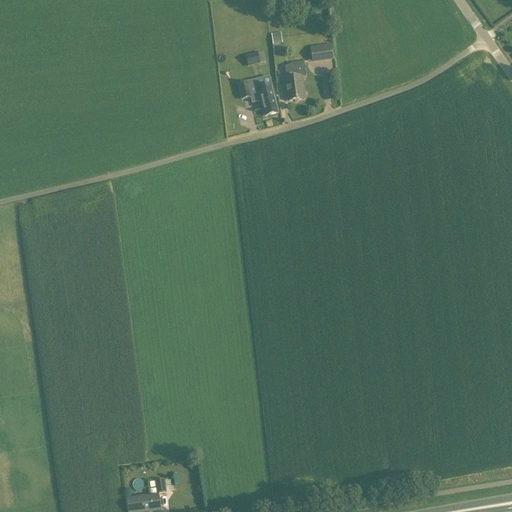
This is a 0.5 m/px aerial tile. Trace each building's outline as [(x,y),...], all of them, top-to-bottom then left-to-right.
[(273,43),(282,42),(281,32),(272,33),(273,43)] [(313,63),(332,60),(330,46),(311,49),(313,63)] [(245,57),(248,67),(265,63),(263,53),(245,57)] [(304,100),(301,78),(305,77),(303,63),(291,65),(293,78),(284,80),(287,103),(304,100)] [(240,101),(250,99),(252,104),(260,102),(264,117),(277,114),(271,86),(258,89),(256,80),(237,85),(240,101)] [(191,460),(187,465),(193,470),(197,465),(191,460)] [(165,480),(155,481),(156,494),(166,493),(165,480)] [(126,500),(127,511),(152,511),(160,510),(158,496),(126,500)]
